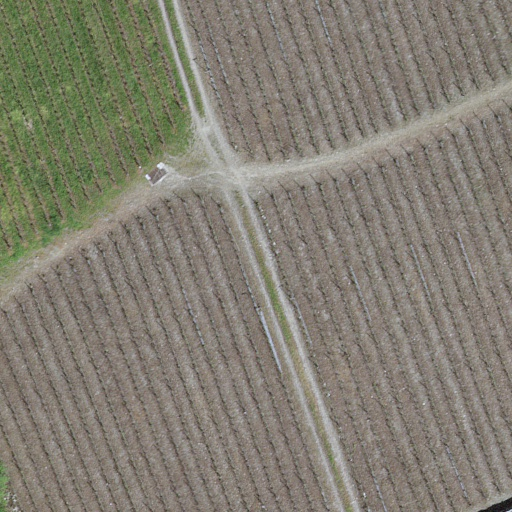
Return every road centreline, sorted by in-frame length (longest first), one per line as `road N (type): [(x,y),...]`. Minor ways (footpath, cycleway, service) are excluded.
road 1 (track): [(183,0),(360,511)]
road 2 (track): [(0,276),(237,157)]
